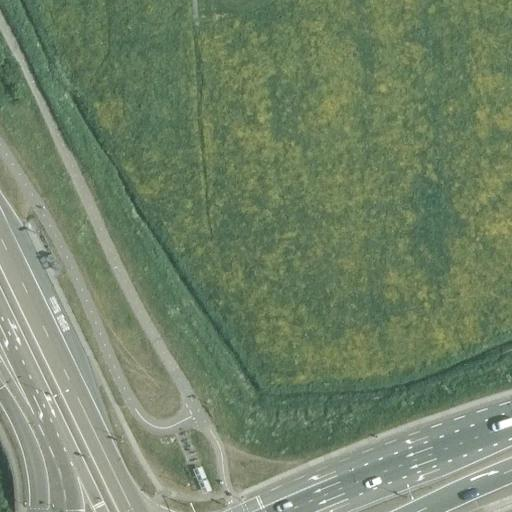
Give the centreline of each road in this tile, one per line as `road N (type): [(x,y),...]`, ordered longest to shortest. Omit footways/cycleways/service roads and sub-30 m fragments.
road 1 (primary): [(132,511),(0,240)]
road 2 (primary): [(511,426),(287,511)]
road 3 (primary): [(0,317),(67,457)]
